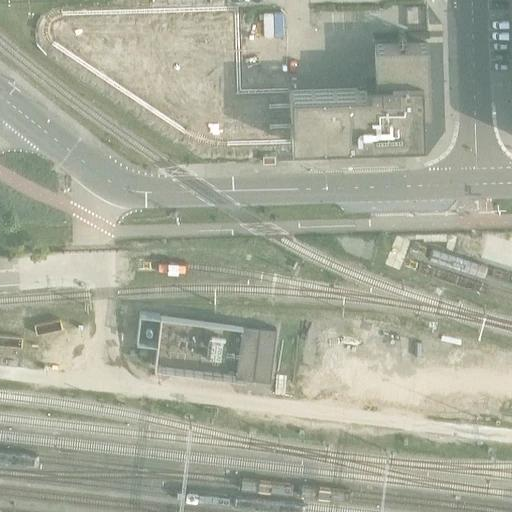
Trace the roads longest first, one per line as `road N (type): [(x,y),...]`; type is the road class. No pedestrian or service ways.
road 1 (tertiary): [(108,182),(147,195),(477,185)]
road 2 (unclassified): [(477,185),(472,0)]
road 3 (tertiary): [(7,104),(108,182)]
